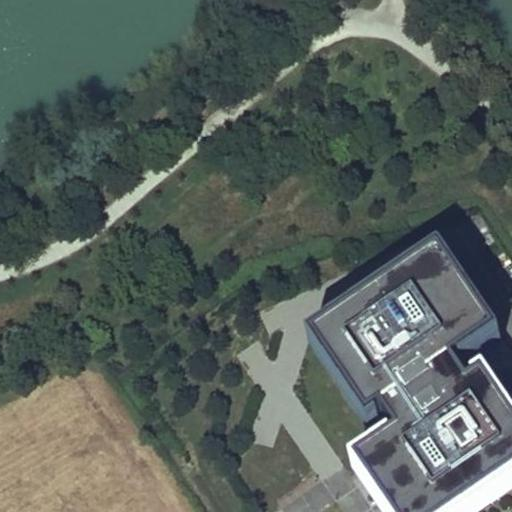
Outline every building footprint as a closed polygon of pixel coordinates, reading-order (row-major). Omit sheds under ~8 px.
[(441,261),(316,349),(370,429),(384,422),(399,445),(388,453),(415,494),(427,511),(473,511),(511,486),(511,425),(486,387),(471,397),(464,387),(457,376),(498,346),(441,261)] [(83,436),(102,461),(126,442),(107,418),(83,436)] [(427,511),(415,494),(388,453),(359,472),(386,511),(427,511)] [(0,466),(0,508),(23,491),(2,465),(0,466)] [(150,474),(139,480),(156,508),(167,501),(150,474)]
